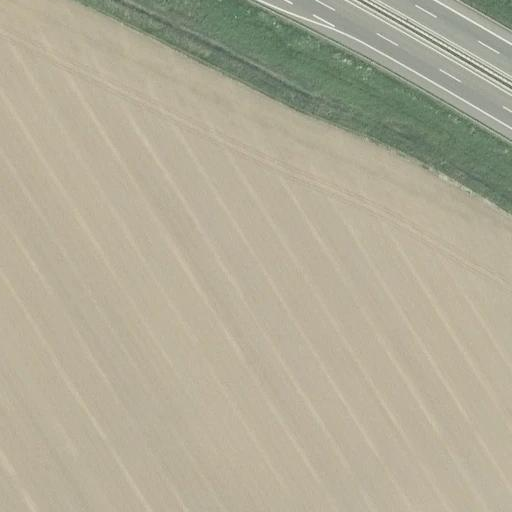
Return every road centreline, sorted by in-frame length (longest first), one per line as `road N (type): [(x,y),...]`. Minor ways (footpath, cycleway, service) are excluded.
road 1 (motorway): [(312,0),(511,113)]
road 2 (motorway): [(511,63),(401,0)]
